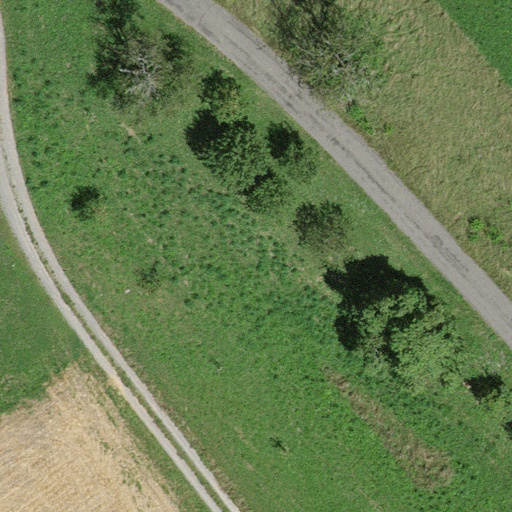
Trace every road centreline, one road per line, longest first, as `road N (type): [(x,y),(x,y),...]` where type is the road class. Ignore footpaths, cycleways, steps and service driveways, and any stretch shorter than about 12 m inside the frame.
road 1 (track): [(0,108),(23,213),(237,511)]
road 2 (residential): [(511,309),(262,44),(201,0)]
